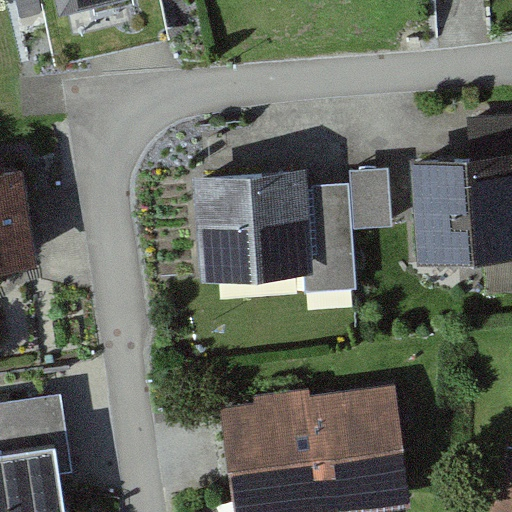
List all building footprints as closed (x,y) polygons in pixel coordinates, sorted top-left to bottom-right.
[(57,0),(59,10),(103,0),(57,0)] [(466,156),(414,159),(421,262),(511,256),(511,114),(464,117),(466,156)] [(350,169),(351,182),(354,226),(392,224),(389,166),(350,169)] [(307,168),(195,176),(202,282),(306,275),(307,292),(358,289),(354,226),(351,182),(309,185),(307,168)] [(0,273),(34,269),(21,175),(0,178),(0,273)] [(400,383),(220,405),(232,511),(346,511),(414,504),(400,383)] [(64,391),(0,400),(0,511),(68,511),(63,474),(76,472),(64,391)] [(511,511),(511,460),(503,458),(491,511),(511,511)]
